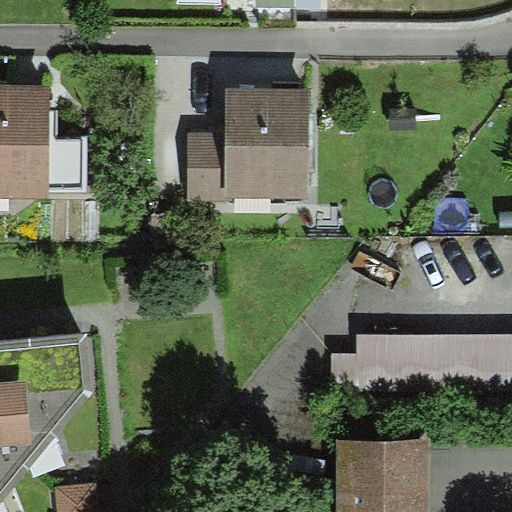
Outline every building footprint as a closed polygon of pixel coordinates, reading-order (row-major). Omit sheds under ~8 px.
[(45,65),(0,65),(0,204),(49,203),(45,65)] [(301,67),(218,69),(222,194),(304,192),(301,67)] [(64,302),(0,307),(0,436),(67,349),(64,302)] [(345,390),(511,387),(511,330),(345,333),(345,390)] [(419,511),(419,415),(333,416),(328,511),(419,511)]
